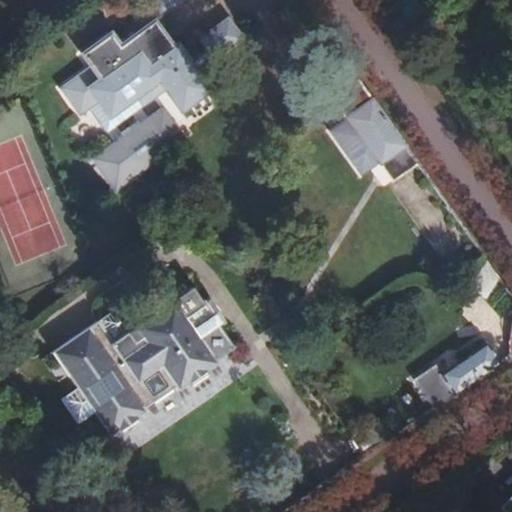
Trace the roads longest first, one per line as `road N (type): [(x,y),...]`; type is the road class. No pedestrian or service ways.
road 1 (unknown): [(0,364),(134,263),(179,251),(195,256),(221,287),(331,455)]
road 2 (residential): [(337,0),(511,243)]
road 3 (residential): [(511,389),(334,511)]
